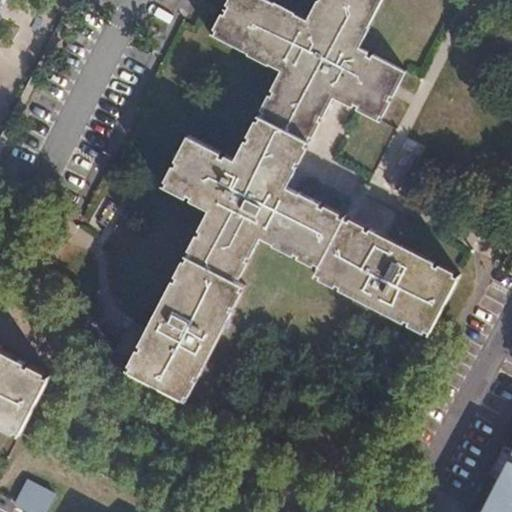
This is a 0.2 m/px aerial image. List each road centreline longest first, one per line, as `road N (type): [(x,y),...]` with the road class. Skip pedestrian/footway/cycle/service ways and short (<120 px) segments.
road 1 (residential): [(0,265),(13,321),(36,346),(327,511)]
road 2 (residential): [(130,0),(0,250)]
road 3 (residential): [(511,327),(408,502)]
